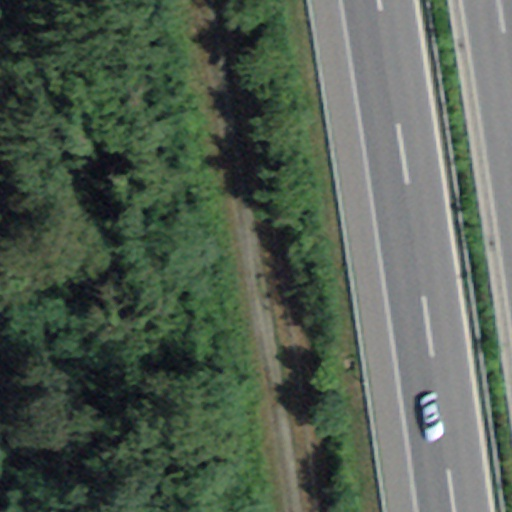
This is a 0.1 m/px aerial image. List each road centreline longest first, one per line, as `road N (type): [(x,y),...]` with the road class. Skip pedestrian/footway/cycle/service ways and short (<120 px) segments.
road 1 (track): [(216,0),(309,511)]
road 2 (motorway): [(369,0),(448,511)]
road 3 (motorway): [(511,125),(491,0)]
